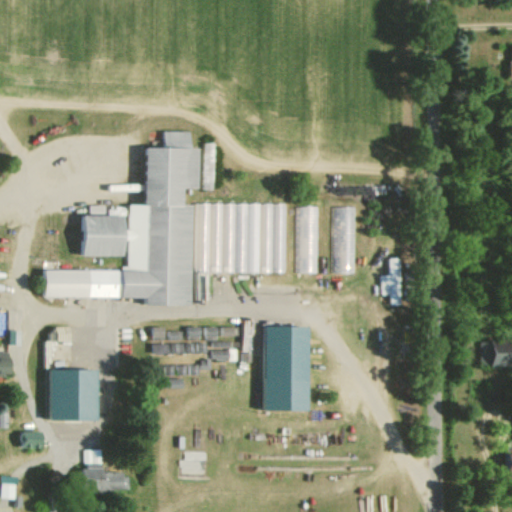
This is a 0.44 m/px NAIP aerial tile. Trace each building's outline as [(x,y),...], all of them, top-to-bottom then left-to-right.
[(511,44),(503,45),(504,77),(511,76),(511,44)] [(281,273),(283,204),(189,202),(189,205),(176,204),(177,188),(193,188),(194,150),(182,146),(182,131),(157,131),(156,148),(135,147),(133,204),(124,204),(123,230),(118,228),(119,215),(74,214),(74,255),(119,256),(119,241),(124,241),(123,258),(118,271),(37,269),(37,296),(138,298),(144,301),(186,302),(186,271),(281,273)] [(198,189),(208,190),(209,142),(198,142),(198,189)] [(294,206),(292,272),(312,273),(313,207),(294,206)] [(330,272),(350,272),(349,207),(329,207),(330,272)] [(375,295),(384,294),(384,304),(395,304),(393,258),(382,258),(383,274),(374,275),(375,295)] [(255,325),(254,409),(297,410),(298,326),(255,325)] [(159,326),(147,326),(147,342),(158,342),(159,326)] [(500,364),(497,341),(477,343),(480,366),(500,364)] [(91,369),(43,369),(42,420),(90,421),(91,369)] [(511,476),(511,450),(499,448),(493,472),(511,476)] [(98,473),(97,449),(80,450),(80,468),(72,468),(73,491),(124,490),(123,472),(98,473)] [(11,477),(0,475),(0,498),(10,499),(11,477)]
